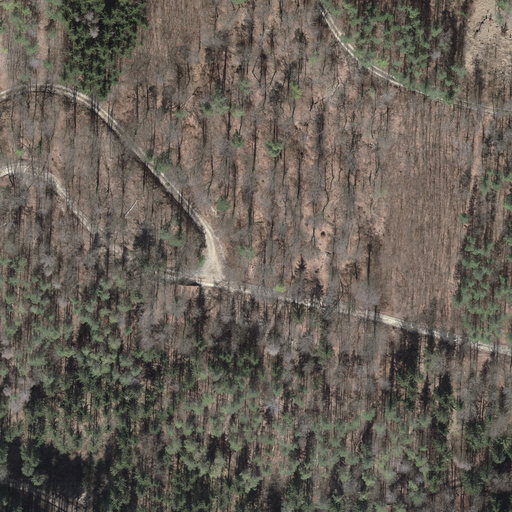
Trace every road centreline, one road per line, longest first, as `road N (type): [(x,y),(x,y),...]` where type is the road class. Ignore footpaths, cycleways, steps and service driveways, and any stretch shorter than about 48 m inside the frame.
road 1 (track): [(190,277),(511,350)]
road 2 (track): [(0,97),(61,82),(127,124),(202,222),(212,250),(190,277)]
road 3 (track): [(511,112),(365,66),(315,0)]
road 4 (track): [(190,277),(116,246),(37,170),(0,173)]
